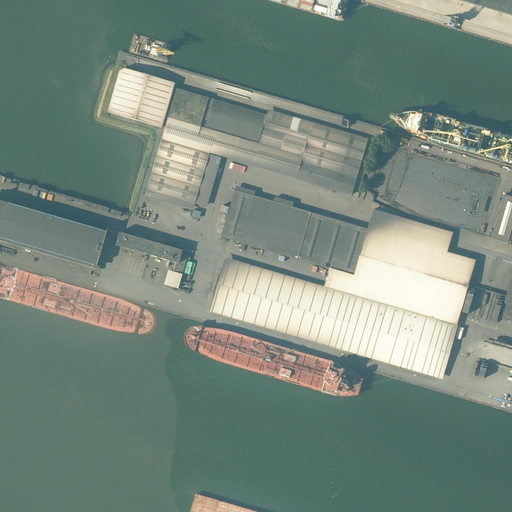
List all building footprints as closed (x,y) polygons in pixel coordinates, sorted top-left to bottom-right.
[(511,0),(460,0),(511,15),(511,0)] [(106,112),(161,128),(174,83),(123,68),(119,70),(106,112)] [(257,144),(266,115),(177,89),(175,89),(167,117),(257,144)] [(194,204),(209,153),(296,178),(295,179),(351,195),(367,139),(267,109),(266,115),(257,144),(167,117),(146,189),(194,204)] [(353,276),(368,229),(293,207),(274,201),(235,190),(221,237),(353,276)] [(0,244),(97,273),(100,262),(97,261),(99,254),(104,255),(107,245),(102,244),(108,226),(0,194),(0,244)] [(511,197),(504,195),(492,239),(511,244),(511,197)] [(294,202),(275,197),(274,201),(293,207),(294,202)] [(159,215),(164,218),(166,214),(169,215),(170,214),(167,212),(167,211),(169,212),(170,211),(164,208),(162,212),(161,211),(159,215)] [(199,219),(201,212),(193,210),(191,217),(199,219)] [(451,241),(453,233),(373,210),(371,217),(368,229),(353,276),(399,289),(406,263),(470,281),(476,260),(447,252),(451,241)] [(186,260),(187,256),(179,251),(179,250),(176,249),(119,233),(115,245),(175,263),(168,286),(177,289),(186,260)] [(511,274),(500,318),(511,321),(511,274)] [(499,366),(502,357),(511,358),(511,347),(480,341),(477,353),(479,353),(477,362),(481,363),(481,361),(487,362),(486,363),(499,366)]
